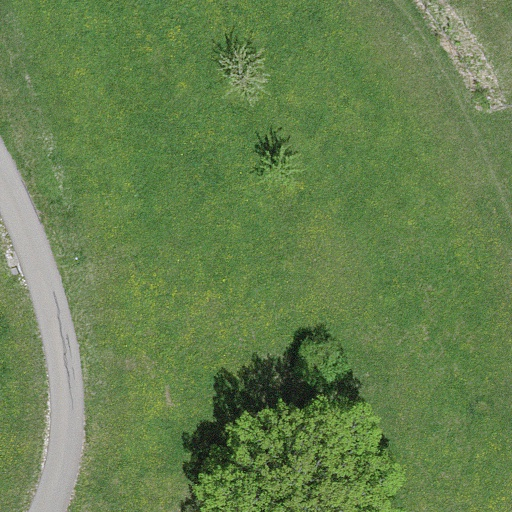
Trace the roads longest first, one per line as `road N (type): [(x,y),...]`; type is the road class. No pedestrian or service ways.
road 1 (unclassified): [(46,511),(68,433),(65,378),(29,227),(0,166)]
road 2 (track): [(409,0),(461,70),(511,200)]
